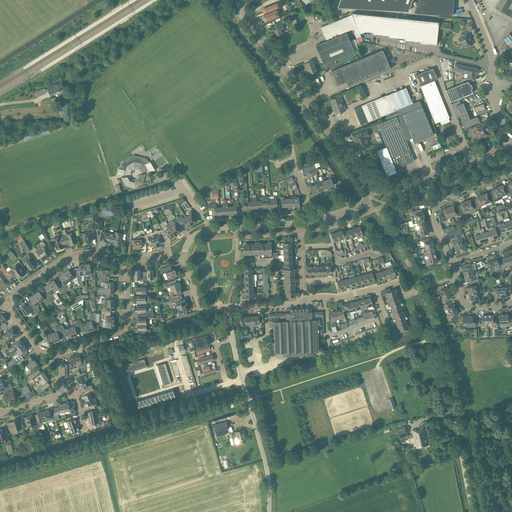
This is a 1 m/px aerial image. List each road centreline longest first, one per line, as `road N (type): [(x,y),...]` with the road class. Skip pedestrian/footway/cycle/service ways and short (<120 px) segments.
road 1 (residential): [(85,127),(100,77),(187,15),(269,97),(294,85)]
road 2 (residential): [(229,307),(296,305),(394,283),(405,294),(419,290)]
road 3 (unclassified): [(472,509),(438,336)]
road 4 (unclassified): [(371,188),(397,191),(508,143)]
road 5 (residential): [(511,171),(431,206),(451,262)]
road 6 (residential): [(127,266),(94,252),(68,255),(5,302)]
road 7 (residential): [(58,354),(125,328),(127,266)]
road 8 (unclassified): [(294,85),(371,188)]
